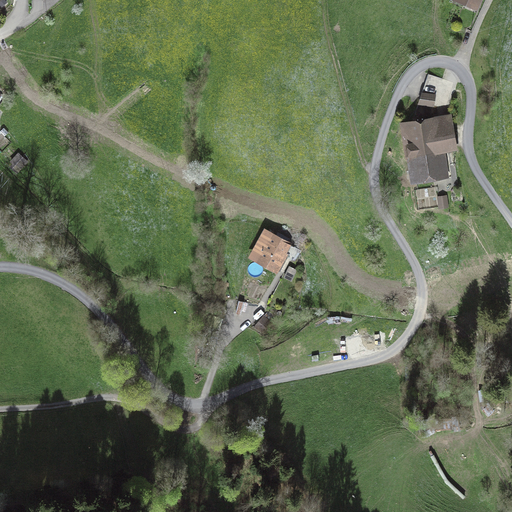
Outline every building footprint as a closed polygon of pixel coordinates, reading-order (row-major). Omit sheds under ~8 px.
[(430,89),(441,91),(444,77),(432,75),(430,89)] [(441,92),(425,89),(422,103),(438,106),(441,92)] [(411,148),(416,178),(442,174),(439,153),(449,151),(447,142),(453,141),(451,123),(435,125),(435,124),(410,128),(409,127),(402,128),(405,149),(411,148)] [(267,242),(257,260),(275,269),(284,253),(290,256),(294,248),(272,236),(268,243),(267,242)] [(260,315),(251,326),(261,334),(270,323),(260,315)]
